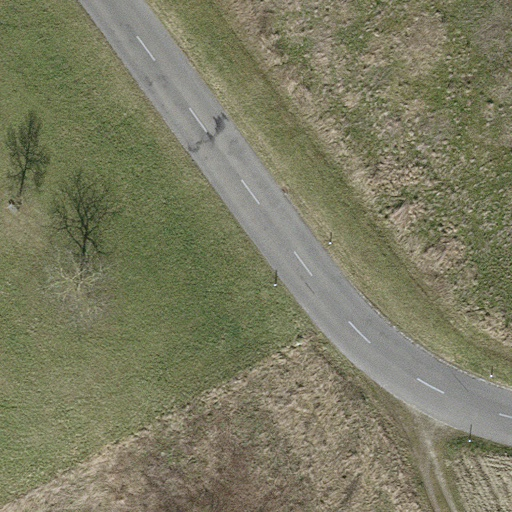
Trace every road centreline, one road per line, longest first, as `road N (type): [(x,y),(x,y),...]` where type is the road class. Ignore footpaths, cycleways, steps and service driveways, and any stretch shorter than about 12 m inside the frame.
road 1 (unclassified): [(114,0),(348,319),(427,385),(511,417)]
road 2 (track): [(427,385),(426,444),(454,511)]
